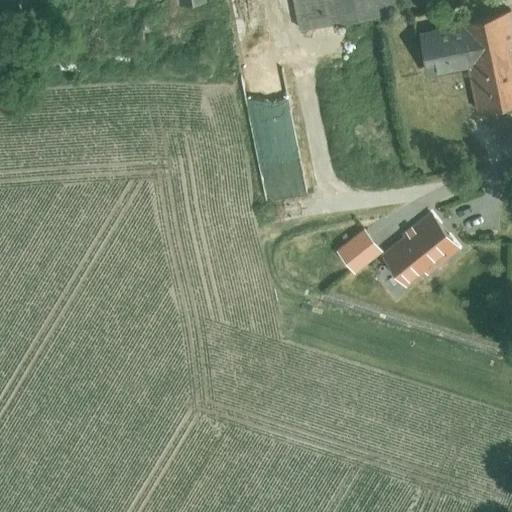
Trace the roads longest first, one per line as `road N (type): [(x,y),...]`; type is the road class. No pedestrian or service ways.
road 1 (unknown): [(322,294),(421,310),(511,340)]
road 2 (residential): [(511,169),(455,186),(397,224)]
